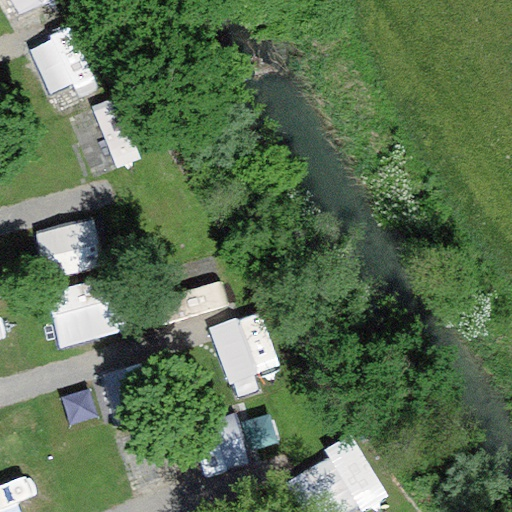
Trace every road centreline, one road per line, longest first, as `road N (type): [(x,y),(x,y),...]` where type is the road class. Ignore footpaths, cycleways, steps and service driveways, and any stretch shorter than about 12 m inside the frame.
road 1 (track): [(0,395),(192,336)]
road 2 (track): [(153,511),(291,464)]
